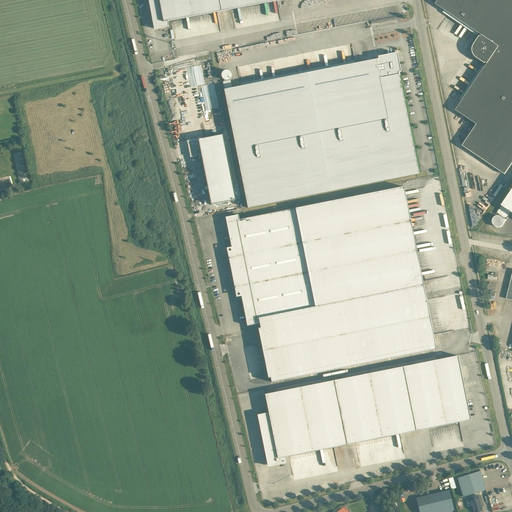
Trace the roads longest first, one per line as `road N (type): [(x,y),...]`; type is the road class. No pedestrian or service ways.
road 1 (unclassified): [(257,510),(128,0)]
road 2 (unclassified): [(509,453),(417,0)]
road 3 (unclassified): [(275,511),(509,453)]
